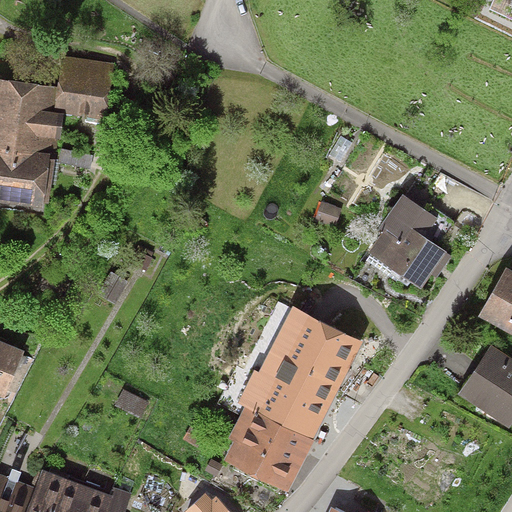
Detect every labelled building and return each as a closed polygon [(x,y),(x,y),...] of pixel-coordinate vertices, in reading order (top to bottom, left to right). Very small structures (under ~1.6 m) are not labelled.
[(0,77),(0,207),(46,214),(61,114),(105,121),(114,64),(63,57),(59,86),(0,77)] [(442,217),(407,192),(381,229),(386,233),(372,253),(425,290),(450,254),(427,239),(442,217)] [(151,258),(140,252),(133,265),(145,271),(151,258)] [(62,280),(45,272),(36,288),(54,297),(62,280)] [(129,281),(110,272),(99,295),(117,305),(129,281)] [(511,273),(486,319),(511,333),(511,273)] [(239,441),(229,462),(288,490),(313,438),(318,440),(329,416),(335,419),(348,392),(337,387),(348,364),(294,339),(281,366),(276,363),(255,407),(248,404),(232,438),(239,441)] [(25,351),(0,341),(0,397),(6,399),(25,351)] [(511,357),(492,344),(457,396),(507,430),(511,422),(511,357)] [(151,402),(125,388),(116,406),(142,419),(151,402)] [(209,433),(192,424),(183,440),(199,449),(209,433)] [(74,511),(105,511),(116,483),(47,458),(35,489),(77,504),(74,511)] [(223,464),(212,460),(207,472),(217,476),(223,464)] [(26,511),(35,489),(0,474),(0,511),(26,511)] [(126,511),(134,489),(116,483),(105,511),(126,511)] [(74,511),(77,504),(35,489),(26,511),(74,511)] [(228,511),(216,498),(212,502),(206,495),(187,511),(228,511)]
